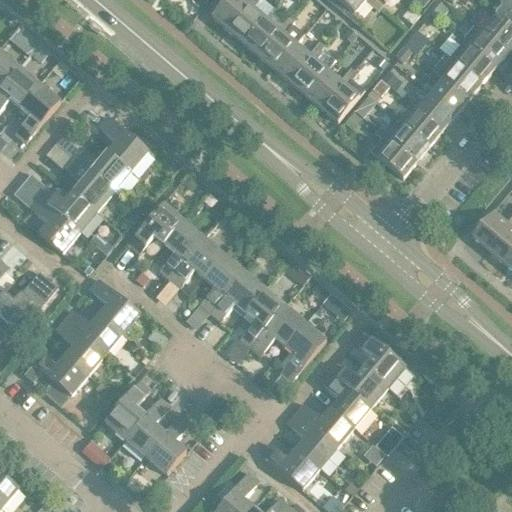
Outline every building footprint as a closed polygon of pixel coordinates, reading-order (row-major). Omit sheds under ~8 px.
[(228,0),(212,21),(228,34),(249,9),(253,11),(258,5),(252,0),(250,0),(246,5),(239,0),(228,0)] [(368,1),(366,0),(334,0),(354,17),(365,4),(368,1)] [(366,0),(368,1),(365,4),(371,9),(377,3),(373,0),(366,0)] [(429,0),(416,0),(414,3),(423,10),(431,1),(429,0)] [(377,3),(371,9),(378,15),(383,8),(377,3)] [(511,3),(501,4),(502,11),(495,19),(511,33),(511,3)] [(244,47),(265,22),(253,11),(249,9),(228,34),(244,47)] [(265,22),(244,47),(259,60),(280,35),(284,37),(289,31),(282,25),(270,15),(265,22)] [(275,73),(296,48),(304,38),(292,27),(295,24),(288,19),(282,25),(289,31),(284,37),(280,35),(259,60),(275,73)] [(482,35),(508,56),(511,50),(511,33),(495,19),(482,35)] [(463,45),(494,72),(508,56),(482,35),(474,28),(464,41),(465,41),(464,42),(465,42),(463,45)] [(349,31),(343,38),(351,45),(357,38),(349,31)] [(465,41),(464,41),(459,36),(453,43),(459,48),(449,61),(481,87),(494,72),(463,45),(465,42),(464,42),(465,41)] [(319,45),(314,51),(320,57),(326,51),(319,45)] [(296,48),(275,73),(290,87),(312,61),(315,64),(320,57),(314,51),(308,58),(296,48)] [(0,54),(0,93),(19,71),(0,54)] [(443,82),(468,103),(481,87),(449,61),(445,57),(432,73),(443,82)] [(381,60),(376,66),(383,72),(388,66),(381,60)] [(306,100),(327,74),(315,64),(312,61),(290,87),(306,100)] [(19,71),(0,93),(0,114),(10,103),(20,111),(39,88),(19,71)] [(345,78),(352,83),(357,77),(350,71),(345,78)] [(383,81),(381,83),(389,90),(394,95),(403,85),(401,84),(399,82),(398,81),(397,80),(396,79),(395,78),(394,78),(392,76),(391,76),(391,75),(390,74),(389,74),(389,73),(387,76),(386,77),(383,81)] [(352,83),(345,78),(340,84),(327,74),(306,100),(322,113),(343,87),(346,90),(352,83)] [(443,82),(430,97),(455,119),(468,103),(443,82)] [(343,87),(322,113),(338,126),(359,101),(365,94),(352,83),(346,90),(343,87)] [(378,86),(372,93),(381,100),(389,90),(381,83),(380,83),(379,85),(378,86)] [(39,88),(20,111),(30,120),(15,137),(26,147),(61,105),(39,88)] [(455,119),(430,97),(417,113),(442,134),(455,119)] [(442,134),(417,113),(410,108),(397,123),(404,129),(429,150),(442,134)] [(359,109),(355,115),(363,122),(368,117),(367,116),(359,109)] [(354,116),(344,127),(353,134),(362,123),(354,116)] [(108,157),(131,176),(149,155),(108,120),(98,132),(116,147),(108,157)] [(391,144),(416,166),(429,150),(404,129),(393,141),(391,144)] [(381,142),(387,136),(380,130),(375,137),(381,142)] [(391,144),(393,141),(387,136),(381,142),(371,155),(403,182),(416,166),(391,144)] [(65,137),(47,158),(64,172),(73,161),(81,151),(82,151),(65,137)] [(73,161),(114,196),(131,176),(108,157),(99,167),(81,151),(73,161)] [(73,197),(97,217),(114,196),(73,161),(64,172),(82,187),(73,197)] [(39,202),(80,237),(97,217),(73,197),(65,207),(47,192),(39,202)] [(80,237),(39,202),(30,212),(48,228),(39,238),(62,258),(80,237)] [(165,248),(184,225),(163,207),(128,248),(140,258),(155,239),(165,248)] [(472,239),(489,253),(510,228),(511,229),(511,218),(507,225),(493,214),(472,239)] [(184,225),(165,248),(175,256),(159,274),(170,284),(204,242),(184,225)] [(489,253),(506,267),(511,259),(511,229),(510,228),(489,253)] [(204,242),(170,284),(180,292),(196,273),(206,282),(224,259),(204,242)] [(224,259),(206,282),(216,290),(200,309),(211,318),(245,276),(224,259)] [(292,263),(284,272),(303,289),(311,279),(292,263)] [(0,265),(0,302),(3,298),(0,295),(0,283),(9,273),(0,265)] [(57,292),(50,285),(39,276),(13,307),(3,298),(0,302),(0,344),(5,339),(19,322),(27,329),(57,292)] [(245,276),(211,318),(220,325),(236,307),(246,316),(265,293),(245,276)] [(99,319),(123,339),(140,318),(99,284),(90,294),(108,309),(99,319)] [(265,293),(246,316),(256,324),(240,342),(251,352),(285,310),(265,293)] [(331,297),(323,306),(332,314),(340,304),(331,297)] [(285,310),(251,352),(261,360),(277,341),(287,350),(305,327),(285,310)] [(64,325),(106,359),(123,339),(99,319),(91,329),(73,314),(64,325)] [(65,360),(89,380),(106,359),(64,325),(56,335),(73,350),(65,360)] [(305,327),(287,350),(297,358),(281,377),(292,386),(326,344),(305,327)] [(365,373),(388,392),(405,371),(365,336),(355,347),(373,363),(365,373)] [(89,380),(65,360),(57,369),(39,355),(30,366),(71,401),(89,380)] [(330,377),(370,412),(388,392),(365,373),(357,382),(339,367),(330,377)] [(330,413),(353,432),(370,412),(330,377),(321,388),(339,403),(330,413)] [(105,426),(126,443),(145,420),(135,412),(150,394),(139,385),(105,426)] [(165,437),(155,429),(170,411),(160,402),(145,420),(126,443),(146,460),(165,437)] [(296,418),(336,453),(353,432),(330,413),(322,423),(304,408),(296,418)] [(296,453),(319,473),(336,453),(296,418),(287,429),(305,443),(296,453)] [(165,437),(146,460),(167,478),(186,455),(175,446),(190,428),(179,419),(165,437)] [(392,429),(364,458),(375,469),(403,441),(392,429)] [(85,452),(84,453),(84,454),(85,456),(86,456),(87,457),(88,458),(89,459),(90,459),(90,460),(91,460),(92,460),(93,461),(94,462),(94,461),(95,461),(95,462),(97,462),(98,462),(99,462),(100,461),(100,459),(102,458),(102,457),(102,456),(102,455),(100,454),(100,453),(98,452),(98,450),(97,450),(97,449),(96,449),(95,448),(94,446),(92,445),(91,444),(90,445),(90,446),(89,446),(89,447),(88,447),(87,449),(87,450),(86,450),(85,450),(85,451),(85,452)] [(319,473),(296,453),(288,463),(270,448),(261,459),(301,494),(319,473)] [(0,511),(2,511),(19,493),(0,476),(0,511)] [(253,511),(244,504),(259,486),(248,477),(237,490),(224,505),(218,511),(253,511)] [(229,483),(216,498),(224,505),(237,490),(229,483)] [(139,496),(138,498),(138,500),(139,500),(140,501),(141,502),(142,502),(142,503),(144,505),(146,505),(147,505),(148,504),(148,503),(149,503),(149,501),(150,501),(151,499),(152,498),(153,496),(155,494),(156,493),(158,490),(159,489),(159,488),(157,486),(156,486),(155,485),(154,485),(149,490),(149,491),(147,492),(145,493),(141,494),(139,496)] [(288,511),(289,511),(279,502),(270,511),(288,511)]
